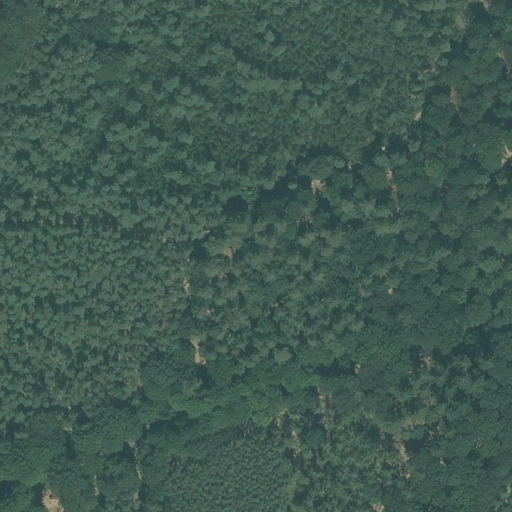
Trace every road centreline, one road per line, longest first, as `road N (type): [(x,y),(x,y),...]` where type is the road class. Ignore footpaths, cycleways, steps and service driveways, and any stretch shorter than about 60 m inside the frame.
road 1 (track): [(511,0),(478,12),(426,107),(394,140),(345,172),(240,211),(199,243),(79,221),(0,218)]
road 2 (tertiary): [(0,493),(511,279)]
road 3 (track): [(33,511),(511,310)]
road 4 (track): [(511,381),(436,511)]
